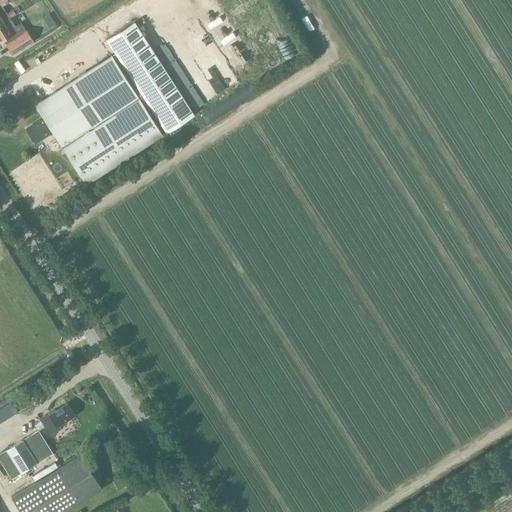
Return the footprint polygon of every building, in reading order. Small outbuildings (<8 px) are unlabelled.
[(210,0),(215,9),(214,0),(224,22),(224,18),(232,37),(244,37),(257,32),(257,17),(249,0),(210,0)] [(6,13),(1,6),(0,6),(0,23),(10,17),(15,14),(20,11),(17,6),(12,9),(6,13)] [(15,25),(10,17),(0,23),(0,41),(4,39),(7,42),(6,43),(12,53),(32,40),(26,30),(21,33),(16,25),(15,25)] [(63,148),(85,184),(162,135),(157,126),(161,124),(166,132),(193,115),(134,22),(107,39),(123,65),(119,67),(111,55),(34,104),(43,117),(26,128),(35,142),(49,133),(50,134),(52,132),(60,144),(59,145),(61,149),(63,148)] [(74,344),(85,337),(81,330),(69,337),(74,344)] [(0,423),(17,413),(11,402),(0,408),(0,423)] [(59,424),(75,415),(67,403),(55,410),(54,408),(39,418),(49,435),(61,428),(59,424)] [(0,460),(11,478),(52,453),(38,429),(0,452),(0,460)] [(80,454),(11,497),(20,511),(61,511),(101,488),(80,454)]
